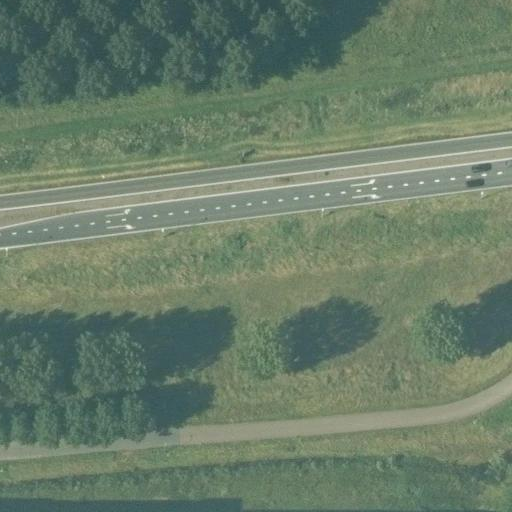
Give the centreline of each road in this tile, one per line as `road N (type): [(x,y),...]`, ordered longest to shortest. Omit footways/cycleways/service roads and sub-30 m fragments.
road 1 (motorway): [(0,86),(125,123),(264,193),(369,232),(449,250),(511,252)]
road 2 (unclassified): [(0,451),(435,416),(511,385)]
road 3 (trunk): [(0,242),(511,173)]
road 4 (trunk): [(511,141),(0,205)]
